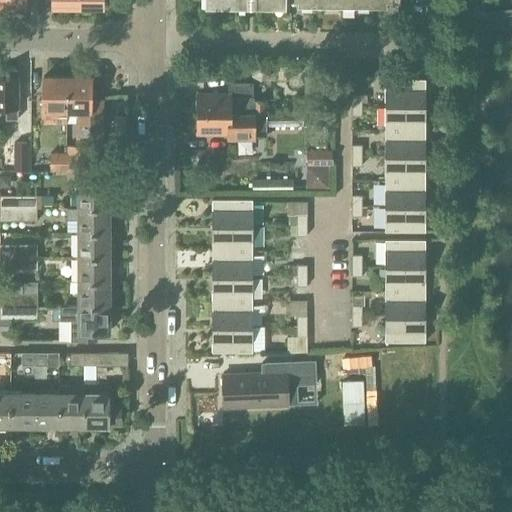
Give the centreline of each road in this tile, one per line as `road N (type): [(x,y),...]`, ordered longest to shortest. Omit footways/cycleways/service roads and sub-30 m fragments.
road 1 (residential): [(154,469),(154,41)]
road 2 (residential): [(322,343),(321,197),(342,195),(342,42)]
road 3 (residential): [(154,41),(342,42)]
road 4 (residential): [(154,41),(0,40)]
road 5 (residential): [(0,468),(154,469)]
road 6 (residential): [(342,42),(437,43),(437,0)]
